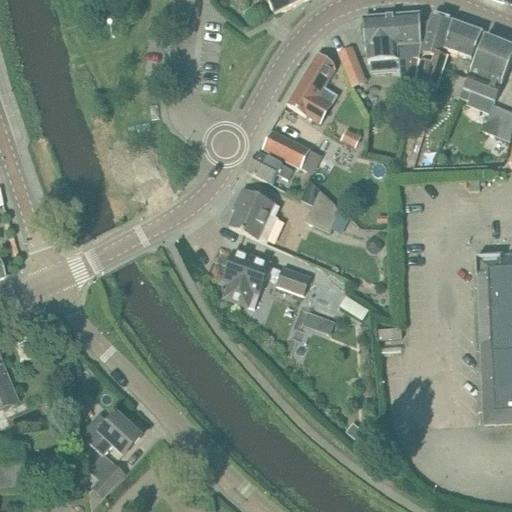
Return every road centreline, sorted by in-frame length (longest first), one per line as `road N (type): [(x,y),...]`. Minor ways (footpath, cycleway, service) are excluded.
road 1 (tertiary): [(54,278),(189,207),(233,151)]
road 2 (unclassified): [(194,442),(83,331),(54,278)]
road 3 (tertiary): [(233,151),(306,30),(364,0)]
road 4 (residential): [(233,151),(195,130),(175,99),(189,0)]
road 5 (residential): [(54,278),(0,141)]
